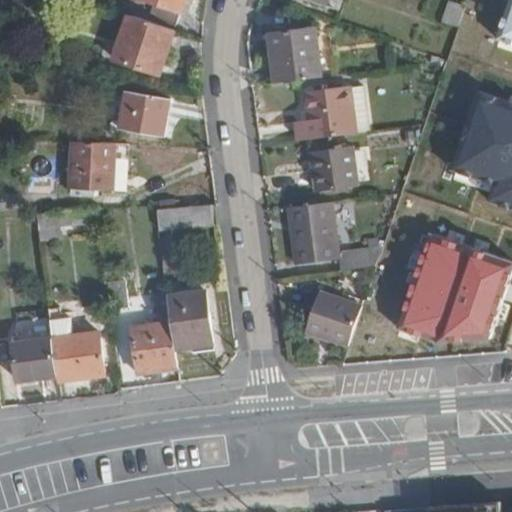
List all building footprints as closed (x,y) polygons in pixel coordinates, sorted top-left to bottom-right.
[(178,24),(185,0),(150,0),(156,2),(152,15),(178,24)] [(511,0),(500,38),(511,41),(511,0)] [(459,28),(466,7),(451,1),(444,22),(459,28)] [(161,73),(176,29),(131,14),(117,58),(161,73)] [(277,79),(323,74),(317,25),(271,29),(277,79)] [(299,120),(301,139),(359,132),(354,85),(310,90),(313,119),(299,120)] [(122,129),(164,136),(172,99),(130,91),(122,129)] [(511,100),(486,93),(462,168),(497,179),(490,201),(511,208),(511,100)] [(115,143),(75,141),(72,194),(112,196),(115,143)] [(320,189),(362,184),(358,144),(316,149),(320,189)] [(298,261),(341,257),(341,252),(336,200),(291,204),(298,261)] [(163,230),(221,224),(218,203),(160,210),(163,230)] [(38,211),(40,229),(75,225),(72,209),(38,211)] [(511,273),(511,261),(427,234),(396,329),(438,343),(491,338),(511,273)] [(341,257),(342,269),(377,267),(383,249),(341,252),(341,257)] [(108,284),(112,311),(130,308),(128,282),(108,284)] [(308,329),(351,344),(365,305),(320,289),(308,329)] [(159,315),(173,314),(171,297),(170,290),(156,292),(159,315)] [(173,314),(174,323),(177,349),(214,344),(208,293),(171,297),(173,314)] [(58,371),(59,381),(107,374),(103,336),(73,339),(70,320),(52,324),(53,333),(58,371)] [(141,372),(179,367),(177,349),(174,323),(136,327),(141,372)] [(19,376),(58,371),(53,333),(15,338),(19,376)] [(499,511),(499,503),(427,508),(427,511),(499,511)]
